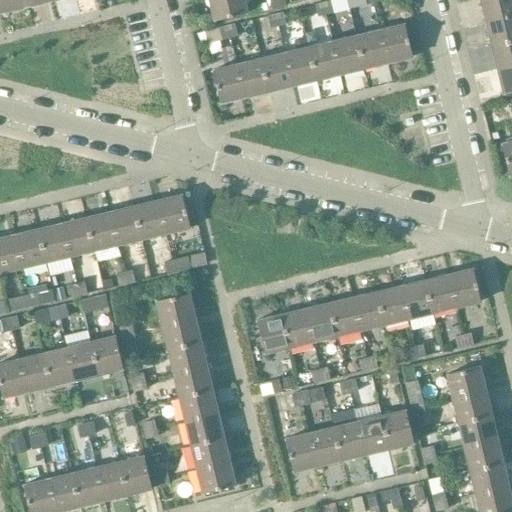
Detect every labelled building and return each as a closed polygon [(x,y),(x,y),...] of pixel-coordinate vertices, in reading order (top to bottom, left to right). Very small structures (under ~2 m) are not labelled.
[(26,0),(0,0),(3,12),(28,7),(26,0)] [(243,0),(208,0),(213,21),(246,13),(243,0)] [(511,0),(479,0),(485,21),(511,14),(511,0)] [(330,1),(322,3),(325,15),(333,13),(330,1)] [(325,15),(322,3),(314,5),(317,17),(325,15)] [(282,13),(275,15),(277,26),(285,25),(282,13)] [(511,14),(485,21),(490,44),(511,39),(511,14)] [(277,26),(275,15),(267,17),(270,28),(277,26)] [(234,24),(226,26),(229,38),(237,36),(234,24)] [(404,24),(379,30),(387,63),(412,57),(404,24)] [(226,26),(219,28),(222,40),(229,38),(226,26)] [(379,30),(355,36),(363,69),(387,63),(379,30)] [(355,36),(331,42),(339,75),(363,69),(355,36)] [(511,39),(490,44),(496,69),(511,65),(511,39)] [(331,42),(308,47),(316,80),(339,75),(331,42)] [(308,47),(284,53),(292,86),(316,80),(308,47)] [(284,53),(259,59),(267,92),(292,86),(284,53)] [(259,59),(235,65),(243,98),(267,92),(259,59)] [(235,65),(212,71),(220,104),(243,98),(235,65)] [(511,65),(496,69),(503,94),(511,92),(511,65)] [(511,141),(501,144),(509,177),(511,176),(511,141)] [(181,195),(157,201),(165,234),(189,228),(181,195)] [(157,201),(133,206),(141,239),(165,234),(157,201)] [(133,206),(109,212),(117,245),(141,239),(133,206)] [(109,212),(86,218),(93,251),(117,245),(109,212)] [(86,218),(62,223),(70,257),(93,251),(86,218)] [(62,223),(38,229),(46,262),(49,273),(72,267),(70,257),(62,223)] [(38,229),(14,235),(22,268),(46,262),(38,229)] [(14,235),(0,238),(0,273),(22,268),(14,235)] [(168,248),(171,261),(182,258),(179,245),(168,248)] [(187,257),(182,258),(171,261),(174,273),(190,269),(187,257)] [(174,273),(171,261),(164,263),(167,275),(174,273)] [(472,269),(448,275),(456,308),(480,302),(472,269)] [(132,271),(123,272),(126,284),(135,282),(132,271)] [(116,274),(119,286),(126,284),(123,272),(116,274)] [(448,275),(424,280),(432,314),(456,308),(448,275)] [(424,280),(400,286),(408,319),(432,314),(424,280)] [(84,282),(76,284),(79,296),(87,294),(84,282)] [(68,286),(71,297),(79,296),(76,284),(68,286)] [(400,286),(376,292),(384,325),(408,319),(400,286)] [(376,292),(351,298),(359,331),(384,325),(376,292)] [(36,293),(28,295),(31,307),(39,305),(36,293)] [(188,293),(155,301),(161,326),(194,318),(188,293)] [(8,300),(11,312),(31,307),(28,295),(8,300)] [(105,295),(81,301),(84,313),(108,307),(105,295)] [(351,298),(328,303),(336,336),(359,331),(351,298)] [(328,303),(304,309),(311,342),(336,336),(328,303)] [(64,305),(57,307),(59,319),(67,317),(64,305)] [(57,307),(49,309),(52,321),(59,319),(57,307)] [(304,309),(280,315),(288,348),(311,342),(304,309)] [(280,315),(256,321),(264,354),(288,348),(280,315)] [(16,316),(8,318),(11,330),(19,328),(16,316)] [(8,318),(1,320),(3,332),(11,330),(8,318)] [(194,318),(161,326),(167,350),(200,342),(194,318)] [(119,328),(121,336),(132,333),(131,325),(119,328)] [(132,333),(121,336),(122,344),(134,341),(132,333)] [(470,333),(462,335),(465,347),(473,345),(470,333)] [(457,349),(465,347),(462,335),(454,337),(457,349)] [(114,336),(91,342),(98,375),(122,369),(114,336)] [(91,342),(66,347),(74,381),(98,375),(91,342)] [(200,342),(167,350),(173,373),(206,365),(200,342)] [(422,345),(415,347),(418,358),(425,357),(422,345)] [(66,347),(42,353),(50,386),(74,381),(66,347)] [(409,360),(418,358),(415,347),(406,349),(409,360)] [(42,353),(18,359),(26,392),(50,386),(42,353)] [(374,356),(366,358),(369,370),(377,368),(374,356)] [(361,372),(369,370),(366,358),(358,360),(361,372)] [(18,359),(0,363),(0,390),(2,398),(26,392),(18,359)] [(206,365),(173,373),(178,396),(211,388),(206,365)] [(479,366),(446,374),(452,399),(485,391),(479,366)] [(326,368),(319,370),(321,381),(329,379),(326,368)] [(395,369),(387,371),(390,383),(398,381),(395,369)] [(314,383),(321,381),(319,370),(311,371),(314,383)] [(130,376),(132,383),(144,380),(142,373),(130,376)] [(270,381),(273,393),(281,391),(278,379),(270,381)] [(355,379),(346,381),(349,393),(357,391),(355,379)] [(144,380),(132,383),(134,392),(146,389),(144,380)] [(346,381),(339,383),(342,395),(349,393),(346,381)] [(416,381),(413,381),(405,383),(411,409),(423,406),(416,381)] [(211,388),(178,396),(184,421),(217,413),(211,388)] [(307,391),(299,393),(302,404),(310,403),(307,391)] [(485,391),(452,399),(457,423),(490,415),(485,391)] [(299,393),(291,394),(294,406),(302,404),(299,393)] [(423,406),(411,409),(413,417),(425,414),(423,406)] [(405,410),(381,416),(388,449),(413,443),(405,410)] [(131,412),(124,413),(126,425),(134,423),(131,412)] [(217,413),(184,421),(190,444),(223,436),(217,413)] [(490,415),(457,423),(463,447),(496,439),(490,415)] [(381,416),(356,422),(364,455),(388,449),(381,416)] [(142,423),(143,431),(155,428),(153,420),(142,423)] [(92,421),(84,423),(87,434),(95,433),(92,421)] [(356,422),(332,427),(340,460),(364,455),(356,422)] [(84,423),(76,425),(79,436),(87,434),(84,423)] [(332,427),(309,433),(317,466),(340,460),(332,427)] [(155,428),(143,431),(145,439),(157,436),(155,428)] [(44,432),(36,434),(39,446),(47,444),(44,432)] [(309,433),(284,439),(292,472),(317,466),(309,433)] [(36,434),(29,436),(32,448),(39,446),(36,434)] [(223,436),(190,444),(195,468),(228,461),(223,436)] [(496,439),(463,447),(469,470),(502,462),(496,439)] [(432,446),(420,449),(422,457),(434,454),(432,446)] [(434,454),(422,457),(424,465),(436,462),(434,454)] [(143,456),(119,462),(127,495),(151,489),(143,456)] [(228,461),(195,468),(201,493),(234,485),(228,461)] [(119,462),(95,468),(103,501),(127,495),(119,462)] [(502,462),(469,470),(475,494),(508,486),(502,462)] [(95,468),(71,473),(78,507),(103,501),(95,468)] [(153,471),(155,478),(167,475),(165,468),(153,471)] [(71,473),(47,479),(54,511),(55,511),(78,507),(71,473)] [(167,475),(155,478),(157,486),(169,484),(167,475)] [(54,511),(47,479),(23,485),(29,511),(54,511)] [(422,486),(414,488),(416,500),(424,498),(422,486)] [(511,504),(508,486),(475,494),(478,511),(503,511),(511,510),(511,504)] [(388,490),(380,492),(383,502),(391,500),(388,490)] [(432,496),(434,504),(446,501),(443,493),(432,496)] [(374,497),(367,499),(370,511),(377,509),(374,497)] [(446,501),(434,504),(436,511),(447,509),(446,501)]
